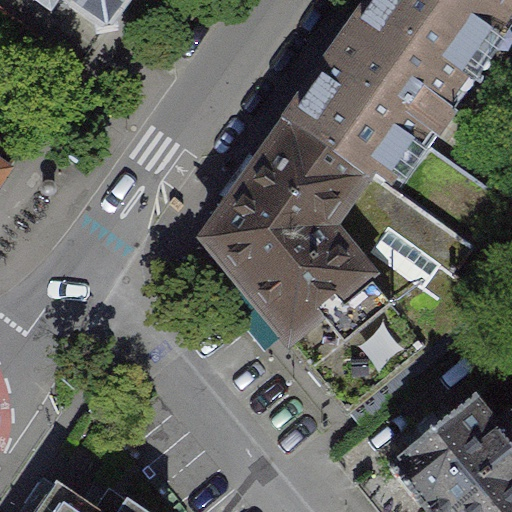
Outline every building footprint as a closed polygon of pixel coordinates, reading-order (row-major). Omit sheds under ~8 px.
[(64,0),(112,34),(135,0),(64,0)] [(511,8),(511,0),(384,0),(293,129),(367,181),(371,175),(475,250),(509,202),(431,150),(456,115),(443,104),(511,8)] [(367,181),(293,129),(210,245),(350,415),(428,350),(331,231),(367,181)] [(0,192),(13,175),(0,165),(0,192)] [(478,252),(475,250),(371,175),(367,181),(331,231),(428,350),(490,299),(459,278),(478,252)] [(425,505),(430,511),(511,511),(511,412),(506,412),(506,424),(499,430),(477,402),(395,467),(398,471),(395,473),(422,508),(425,505)] [(140,511),(119,497),(109,511),(98,511),(59,485),(40,511),(140,511)]
